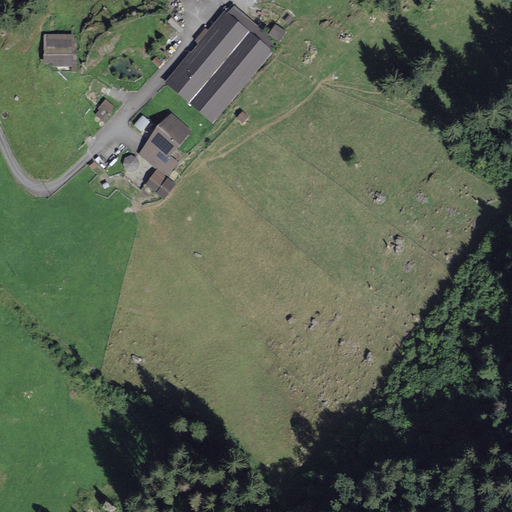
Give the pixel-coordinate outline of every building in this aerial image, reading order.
[(234,6),(227,14),(270,49),(277,41),(269,35),(234,6)] [(227,14),(225,12),(166,83),(215,123),(274,52),(270,49),(227,14)] [(289,15),(285,20),(289,24),(293,19),(289,15)] [(276,24),(269,35),(279,42),(286,31),(276,24)] [(71,35),(46,35),(47,62),(54,62),(54,66),(75,66),(75,39),(71,39),(71,35)] [(96,114),(103,120),(114,106),(106,99),(97,109),(99,110),(96,114)] [(243,112),(238,117),(244,123),(249,117),(243,112)] [(137,125),(143,128),(148,117),(141,115),(137,125)] [(191,131),(171,115),(140,154),(167,176),(179,162),(171,156),(191,131)] [(137,158),(131,155),(126,158),(124,164),(126,169),(132,171),(137,168),(139,163),(137,158)] [(157,170),(146,184),(157,193),(168,179),(157,170)] [(168,179),(157,193),(164,199),(175,184),(168,178),(168,179)]
